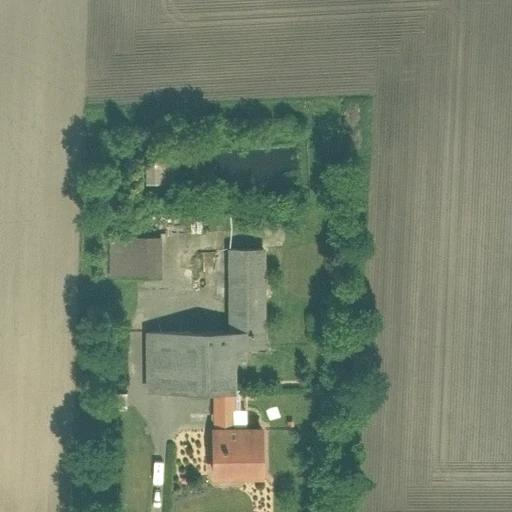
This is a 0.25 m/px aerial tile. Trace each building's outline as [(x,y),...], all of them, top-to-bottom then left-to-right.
[(151,183),(179,182),(178,160),(150,161),(151,183)] [(112,236),(112,276),(165,275),(164,235),(112,236)] [(269,324),(269,246),(232,246),(232,324),(269,324)] [(150,329),(150,386),(215,386),(215,328),(150,329)] [(217,422),(239,422),(239,390),(217,390),(217,422)] [(208,475),(260,475),(260,426),(208,426),(208,475)]
